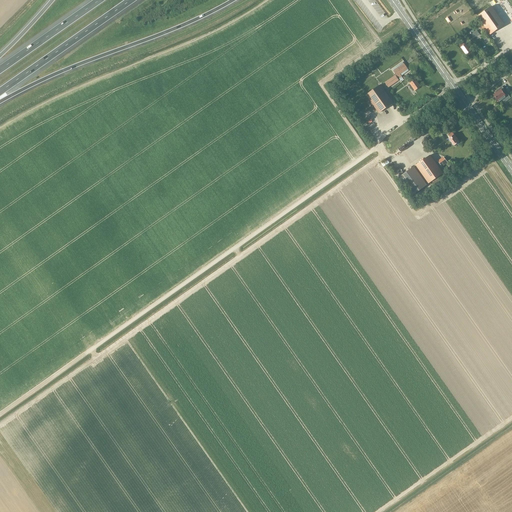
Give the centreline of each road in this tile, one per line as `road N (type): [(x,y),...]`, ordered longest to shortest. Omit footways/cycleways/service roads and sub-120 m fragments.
road 1 (track): [(406,118),(85,353)]
road 2 (track): [(418,139),(374,158),(93,357)]
road 3 (motorway): [(0,100),(233,0)]
road 4 (secondary): [(511,170),(408,23)]
road 5 (motorway): [(0,91),(131,0)]
road 6 (motorway): [(99,0),(0,69)]
